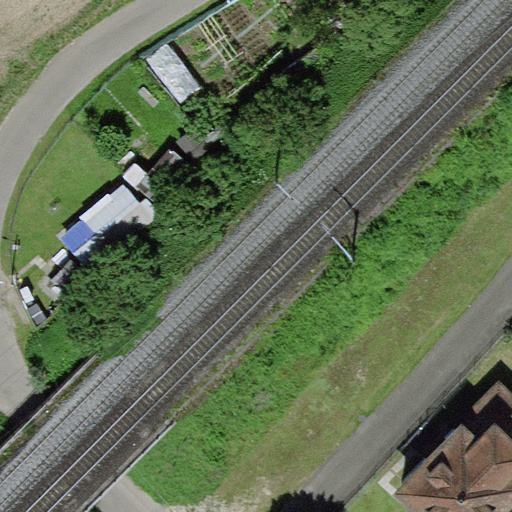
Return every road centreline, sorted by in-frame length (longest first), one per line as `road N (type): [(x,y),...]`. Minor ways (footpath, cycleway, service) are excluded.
road 1 (track): [(179,0),(28,112),(0,152)]
road 2 (track): [(3,365),(139,511)]
